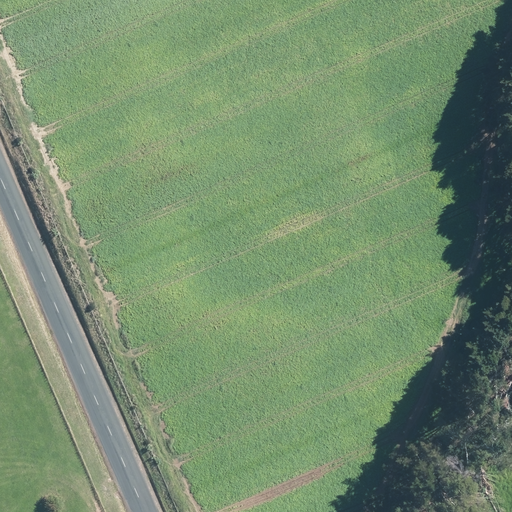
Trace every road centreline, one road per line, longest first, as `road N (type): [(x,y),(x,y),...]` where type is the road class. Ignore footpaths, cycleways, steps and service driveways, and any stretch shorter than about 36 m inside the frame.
road 1 (track): [(197,511),(0,47)]
road 2 (unclassified): [(145,511),(0,177)]
